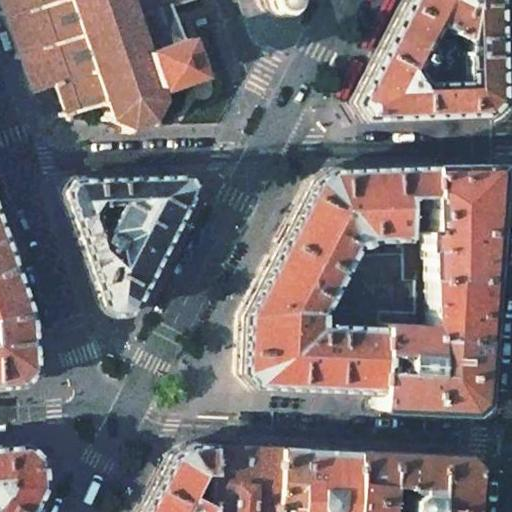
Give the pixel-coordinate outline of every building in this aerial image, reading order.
[(0,0),(0,8),(0,9),(0,8),(0,15),(3,17),(14,52),(12,59),(19,60),(29,92),(47,85),(57,112),(55,113),(57,118),(59,117),(63,115),(65,121),(70,120),(67,114),(97,104),(101,114),(96,117),(98,121),(103,118),(121,127),(121,133),(126,133),(126,128),(144,121),(148,126),(152,123),(148,118),(157,101),(162,101),(162,97),(157,96),(153,85),(183,75),(185,80),(189,78),(188,74),(193,72),(191,67),(186,69),(177,42),(182,40),(181,36),(175,38),(165,7),(184,0),(0,0)] [(278,10),(282,7),(285,3),(285,0),(255,0),(256,2),(257,5),(260,9),(264,11),(269,13),(274,12),(278,10)] [(491,0),(490,0),(397,0),(345,102),(356,119),(479,114),(493,100),(491,0)] [(491,163),(426,165),(427,194),(426,194),(426,216),(426,230),(420,230),(418,232),(418,258),(421,258),(422,279),(484,278),(488,220),(491,163)] [(426,165),(366,167),(363,226),(363,241),(396,240),(400,240),(400,216),(400,195),(413,195),(426,194),(427,194),(426,165)] [(366,167),(322,168),(304,180),(298,192),(363,226),(366,167)] [(128,307),(190,188),(181,174),(68,178),(59,191),(98,304),(100,308),(105,313),(110,315),(115,315),(120,314),(124,312),(127,309),(128,307)] [(298,192),(235,316),(232,372),(246,387),(372,393),(373,393),(376,326),(321,324),(314,323),(314,312),(349,246),(354,246),(356,245),(360,243),(363,241),(363,226),(298,192)] [(426,194),(413,195),(413,216),(426,216),(426,194)] [(413,195),(400,195),(400,216),(413,216),(413,195)] [(400,253),(400,278),(412,279),(412,244),(400,244),(400,253)] [(363,254),(355,257),(345,278),(400,278),(400,253),(363,254)] [(0,386),(14,385),(28,370),(23,314),(22,311),(7,266),(0,268),(0,386)] [(400,278),(345,278),(333,300),(412,302),(412,279),(400,278)] [(425,348),(479,351),(481,315),(484,278),(422,279),(423,324),(424,325),(425,348)] [(412,302),(333,300),(321,324),(376,326),(377,323),(377,313),(412,315),(412,302)] [(412,315),(377,313),(377,323),(413,324),(414,315),(412,315)] [(372,409),(464,414),(476,403),(478,365),(479,351),(425,348),(424,325),(423,324),(413,324),(377,323),(376,326),(373,393),(372,393),(371,406),(372,409)] [(200,511),(204,444),(181,443),(164,453),(132,511),(200,511)] [(0,445),(0,511),(21,511),(36,486),(33,457),(18,444),(0,445)] [(265,511),(271,447),(204,444),(200,511),(265,511)] [(271,447),(265,511),(290,511),(294,448),(290,448),(271,447)] [(344,511),(347,451),(294,448),(290,511),(344,511)] [(464,511),(468,467),(459,456),(347,451),(344,511),(464,511)]
